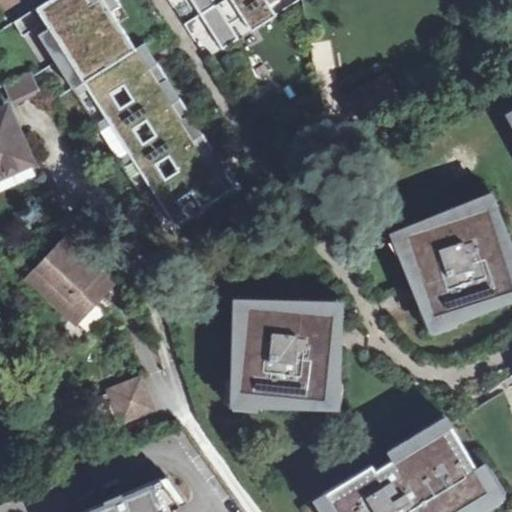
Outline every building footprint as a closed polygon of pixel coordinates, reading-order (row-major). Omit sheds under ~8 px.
[(47,0),(14,21),(24,35),(46,21),(49,27),(84,81),(175,225),(191,215),(181,200),(192,192),(202,209),(237,186),(226,168),(218,173),(206,155),(214,149),(203,132),(194,137),(183,119),(191,113),(181,97),(172,102),(161,83),(169,78),(158,62),(150,67),(138,47),(136,49),(110,8),(120,1),(119,0),(47,0)] [(192,0),(223,48),(240,37),(232,24),(243,17),(251,30),(277,15),(267,0),(192,0)] [(84,81),(49,27),(39,33),(74,87),(84,81)] [(146,42),(138,47),(150,67),(158,62),(150,49),(146,42)] [(31,72),(5,84),(13,100),(39,89),(31,72)] [(389,77),(347,98),(360,123),(402,101),(389,77)] [(174,86),(169,78),(161,83),(172,102),(181,97),(174,86)] [(7,108),(0,111),(0,167),(29,155),(7,108)] [(197,122),(191,113),(183,119),(194,137),(203,132),(197,122)] [(220,159),(214,149),(206,155),(218,173),(226,168),(220,159)] [(0,177),(32,163),(29,155),(0,167),(0,177)] [(511,268),(490,202),(403,230),(422,289),(431,317),(511,290),(511,268)] [(103,277),(65,242),(41,269),(55,282),(46,294),(78,324),(106,293),(96,284),(103,277)] [(55,282),(41,269),(30,280),(46,294),(55,282)] [(96,284),(106,293),(113,286),(103,277),(96,284)] [(335,311),(246,301),(237,390),(327,400),(332,341),(335,311)] [(95,404),(119,425),(126,423),(155,410),(143,381),(114,393),(115,396),(95,404)] [(371,464),(325,492),(337,511),(452,511),(489,490),(449,424),(376,468),(371,464)] [(174,511),(172,507),(179,504),(160,478),(123,494),(121,490),(112,495),(104,498),(105,501),(79,511),(174,511)]
